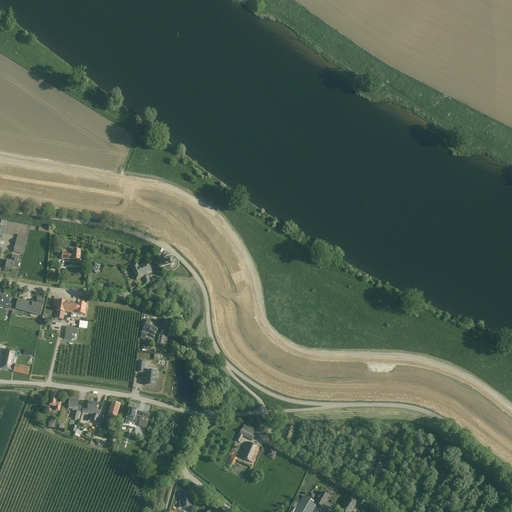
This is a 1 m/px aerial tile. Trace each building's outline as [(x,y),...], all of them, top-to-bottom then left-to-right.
[(28,237),(18,235),(13,252),(23,255),(28,237)] [(69,250),(62,250),(62,259),(73,260),(76,261),(76,262),(79,262),(79,261),(80,261),(80,251),(73,250),(73,253),(69,253),(69,250)] [(170,259),(169,260),(164,256),(161,261),(166,264),(166,265),(167,266),(167,267),(168,268),(169,268),(170,268),(171,268),(172,268),(173,268),(173,267),(174,267),(174,266),(175,266),(175,265),(175,264),(175,263),(175,262),(174,261),(173,260),(172,260),(171,259),(170,259)] [(15,259),(12,258),(11,262),(7,261),(5,268),(13,270),(13,267),(18,268),(20,259),(15,258),(15,259)] [(151,273),(146,261),(137,265),(137,264),(130,267),(136,280),(142,277),(146,284),(150,282),(147,275),(151,273)] [(99,266),(93,263),(89,271),(96,274),(99,266)] [(0,293),(0,306),(5,308),(6,304),(9,305),(11,299),(3,296),(4,295),(0,293)] [(45,299),(38,297),(36,301),(37,301),(36,304),(18,299),(15,309),(40,316),(44,303),(45,299)] [(64,312),(66,312),(68,302),(58,301),(54,300),(53,307),(57,307),(56,318),(63,320),(64,312)] [(68,302),(66,312),(72,313),(71,318),(76,319),(76,314),(85,315),(86,305),(78,303),(78,304),(68,302)] [(142,336),(140,338),(144,340),(145,338),(146,338),(147,335),(153,338),(157,331),(159,327),(156,325),(155,326),(154,325),(154,324),(148,321),(143,330),(141,335),(142,336)] [(76,329),(66,327),(64,339),(71,340),(72,333),(75,333),(76,329)] [(31,361),(34,351),(22,348),(20,358),(31,361)] [(6,350),(1,368),(11,370),(14,371),(13,372),(27,376),(29,368),(12,364),(15,354),(15,353),(15,352),(6,350)] [(143,373),(146,373),(145,386),(155,387),(156,378),(158,378),(159,372),(156,372),(148,371),(149,363),(139,362),(138,372),(143,373)] [(59,393),(51,392),(49,405),(56,407),(55,411),(59,412),(60,409),(61,402),(57,401),(59,393)] [(68,408),(69,408),(69,409),(71,409),(72,409),(72,408),(72,411),(74,411),(72,417),(75,418),(74,421),(77,421),(80,412),(76,411),(77,409),(78,401),(70,400),(68,408)] [(84,405),(82,413),(93,415),(91,420),(97,422),(100,411),(96,410),(97,404),(94,403),(94,402),(89,402),(89,403),(88,403),(88,406),(84,405)] [(120,405),(112,402),(107,417),(116,419),(120,405)] [(137,410),(130,408),(125,423),(129,424),(130,419),(136,421),(137,416),(135,416),(137,410)] [(146,427),(149,419),(142,417),(139,425),(146,427)] [(254,435),(249,432),(251,428),(244,424),(236,441),(238,441),(240,442),(243,436),(245,437),(251,440),(254,435)] [(259,448),(248,442),(241,457),(252,463),(259,448)] [(269,450),(266,456),(274,460),(277,454),(269,450)] [(238,459),(232,455),(228,462),(233,466),(238,459)] [(192,493),(181,491),(180,501),(179,501),(178,508),(190,509),(192,493)] [(320,511),(321,511),(320,510),(322,507),(328,496),(322,492),(317,500),(315,499),(314,502),(303,496),(296,509),(293,507),(290,511),(320,511)] [(351,511),(357,503),(349,497),(339,511),(351,511)]
